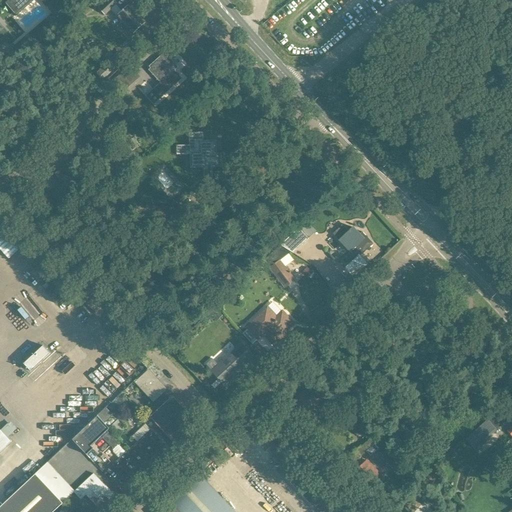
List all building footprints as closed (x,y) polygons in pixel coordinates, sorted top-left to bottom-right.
[(8,0),(5,3),(13,12),(27,0),(46,0),(57,12),(69,0),(8,0)] [(132,34),(145,23),(128,5),(122,11),(116,4),(117,3),(114,0),(108,0),(99,9),(104,15),(112,8),(118,14),(116,16),(132,34)] [(16,40),(0,24),(0,53),(3,57),(12,47),(10,46),(16,40)] [(30,32),(21,40),(13,46),(20,54),(36,39),(30,32)] [(369,40),(372,43),(378,37),(375,34),(369,40)] [(178,68),(164,52),(152,63),(154,65),(148,70),(159,84),(152,90),(160,98),(182,79),(178,75),(179,74),(175,70),(178,68)] [(123,60),(117,54),(97,73),(103,80),(123,60)] [(126,87),(137,77),(134,73),(122,83),(126,87)] [(461,106),(456,113),(469,122),(474,115),(461,106)] [(456,127),(450,121),(435,134),(441,141),(443,139),(454,151),(465,140),(454,128),(456,127)] [(216,153),(216,140),(203,140),(203,133),(189,133),(189,146),(176,146),(177,155),(189,154),(190,168),(203,168),(204,180),(213,180),(213,169),(216,168),(216,167),(225,167),(225,153),(216,153)] [(68,164),(55,175),(62,183),(70,192),(83,181),(68,164)] [(315,189),(295,167),(284,177),(304,199),(315,189)] [(268,199),(259,206),(263,211),(272,203),(268,199)] [(283,227),(277,219),(272,223),(278,231),(283,227)] [(335,235),(339,240),(357,259),(345,269),(346,270),(341,273),(349,281),(367,263),(360,256),(372,244),(360,232),(359,233),(353,227),(348,232),(344,227),(335,235)] [(291,252),(293,254),(309,239),(299,228),(280,246),(291,252)] [(0,236),(0,249),(7,257),(17,248),(4,233),(0,236)] [(104,243),(93,254),(110,272),(119,259),(104,243)] [(264,260),(270,268),(285,288),(296,280),(281,260),(291,252),(280,246),(264,260)] [(309,268),(305,273),(309,277),(313,272),(309,268)] [(215,307),(208,313),(215,320),(221,314),(215,307)] [(281,336),(293,324),(290,321),(291,320),(291,318),(289,316),(288,316),(287,317),(284,313),(276,320),(266,309),(253,321),(254,323),(248,328),(258,338),(263,333),(275,345),(283,338),(281,336)] [(249,362),(254,357),(242,344),(236,349),(237,350),(226,361),(225,360),(219,366),(218,364),(217,365),(212,359),(206,365),(225,385),(232,378),(231,377),(248,361),(249,362)] [(23,364),(31,372),(50,353),(43,345),(23,364)] [(166,389),(149,370),(136,382),(153,401),(166,389)] [(295,410),(302,418),(323,399),(311,386),(290,405),(293,408),(293,409),(294,411),(295,410)] [(363,431),(328,393),(323,399),(357,436),(363,431)] [(202,428),(192,417),(186,410),(172,396),(150,417),(179,449),(181,447),(186,443),(202,428)] [(473,448),(510,417),(502,407),(465,439),(473,448)] [(106,408),(98,416),(109,428),(110,427),(117,421),(113,417),(106,408)] [(98,416),(72,440),(85,453),(86,455),(93,448),(91,446),(101,436),(107,430),(109,428),(98,416)] [(139,444),(128,454),(145,472),(151,466),(161,457),(169,449),(153,432),(146,424),(132,436),(139,444)] [(107,430),(101,436),(113,449),(114,452),(121,460),(114,466),(131,485),(145,472),(128,454),(107,430)] [(369,439),(360,446),(366,452),(366,451),(374,444),(369,439)] [(366,451),(370,456),(379,448),(375,443),(374,444),(366,451)] [(367,460),(354,473),(370,490),(384,477),(367,460)] [(294,469),(285,477),(313,508),(322,499),(294,469)] [(235,511),(198,472),(154,511),(235,511)] [(100,510),(101,511),(116,497),(108,489),(107,491),(102,485),(103,484),(93,473),(73,491),(80,499),(88,492),(92,497),(90,498),(101,509),(100,510)] [(53,511),(63,503),(36,475),(35,474),(0,507),(0,511),(53,511)]
